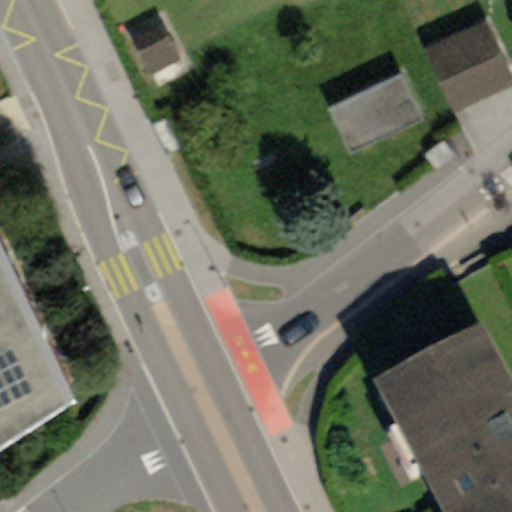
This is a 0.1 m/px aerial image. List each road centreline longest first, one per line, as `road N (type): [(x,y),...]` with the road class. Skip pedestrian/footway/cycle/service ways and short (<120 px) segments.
road 1 (tertiary): [(16,0),(200,398)]
road 2 (residential): [(200,398),(511,163)]
road 3 (residential): [(71,511),(200,398)]
road 4 (tertiary): [(200,398),(256,511)]
